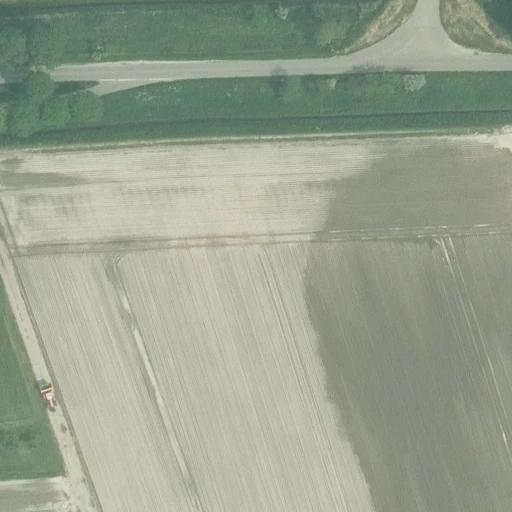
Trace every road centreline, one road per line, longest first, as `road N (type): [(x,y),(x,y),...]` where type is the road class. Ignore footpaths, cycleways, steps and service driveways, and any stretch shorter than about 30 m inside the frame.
road 1 (unclassified): [(0,84),(511,68)]
road 2 (track): [(90,511),(0,253)]
